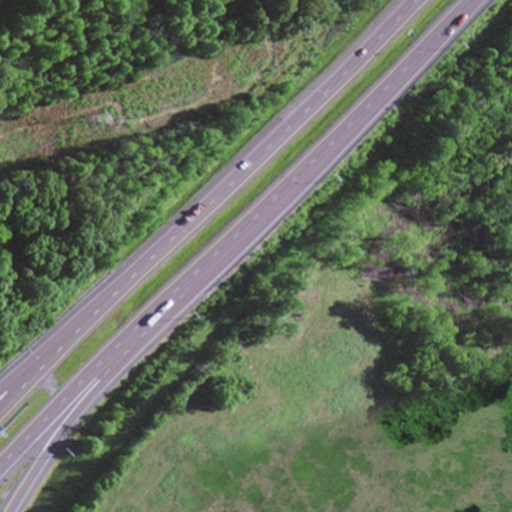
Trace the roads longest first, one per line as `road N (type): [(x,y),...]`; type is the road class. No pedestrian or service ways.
road 1 (motorway): [(126,345),(471,0)]
road 2 (motorway): [(414,0),(116,295)]
road 3 (motorway): [(10,511),(126,345)]
road 4 (motorway): [(0,469),(126,345)]
road 5 (motorway): [(116,295),(0,412)]
road 6 (motorway): [(116,295),(0,390)]
